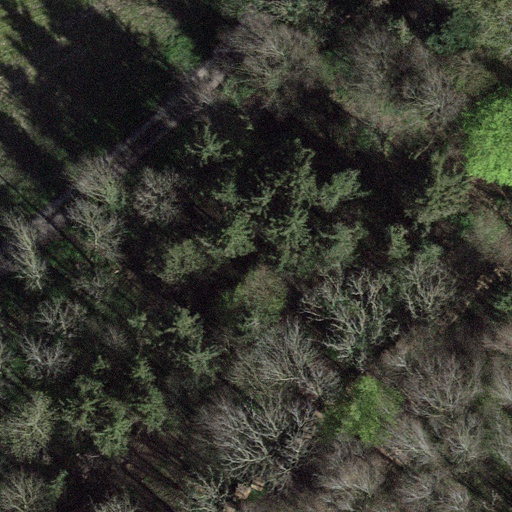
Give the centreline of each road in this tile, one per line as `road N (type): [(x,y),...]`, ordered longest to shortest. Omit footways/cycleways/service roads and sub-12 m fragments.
road 1 (track): [(0,228),(201,0)]
road 2 (track): [(280,511),(511,314)]
